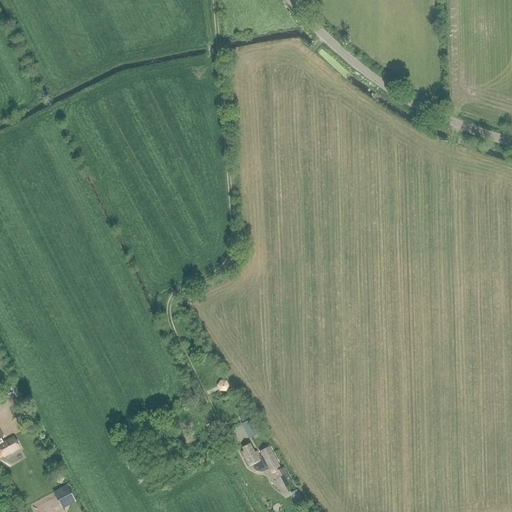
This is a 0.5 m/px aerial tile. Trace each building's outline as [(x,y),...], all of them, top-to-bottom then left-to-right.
[(225,392),(229,386),(226,381),(220,380),(217,385),(219,391),(225,392)] [(0,402),(11,396),(7,389),(0,393),(0,402)] [(258,433),(251,419),(241,423),(249,438),(258,433)] [(0,450),(3,455),(18,447),(12,437),(2,442),(0,438),(0,435),(1,436),(0,434),(0,450)] [(261,455),(258,457),(255,452),(253,453),(248,444),(241,447),(243,451),(241,452),(249,466),(251,465),(253,469),(255,471),(260,472),(262,471),(268,469),(271,474),(273,473),(276,478),(280,476),(285,486),(291,483),(282,467),(279,469),(268,447),(260,450),(260,451),(260,452),(260,453),(261,455)] [(63,476),(58,472),(53,480),(62,486),(65,481),(61,479),(63,476)] [(75,502),(66,485),(53,492),(62,509),(75,502)] [(298,494),(293,497),(296,503),(301,500),(302,500),(298,494)]
